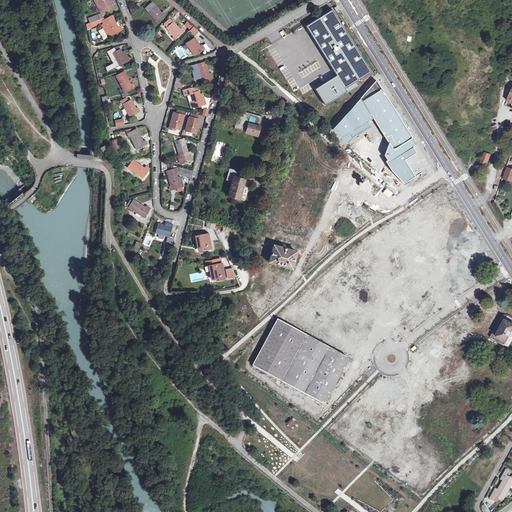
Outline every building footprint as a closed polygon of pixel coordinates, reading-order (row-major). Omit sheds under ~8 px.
[(93,0),(95,4),(99,2),(101,6),(97,7),(100,13),(101,13),(102,14),(113,8),(111,5),(113,4),(111,1),(109,2),(107,0),(93,0)] [(158,9),(153,3),(146,9),(157,22),(166,15),(163,12),(161,14),(158,10),(158,9)] [(331,6),(305,22),(337,71),(314,86),(324,102),(373,71),(331,6)] [(104,20),(102,21),(103,24),(102,25),(109,37),(122,30),(120,26),(118,28),(115,23),(116,23),(112,16),(104,20)] [(104,20),(103,19),(90,23),(86,25),(87,30),(102,21),(104,20)] [(173,22),(170,19),(164,24),(167,28),(176,38),(185,31),(181,27),(179,30),(175,25),(176,25),(173,22)] [(190,30),(193,25),(187,21),(184,26),(190,30)] [(196,42),(195,39),(187,44),(194,55),(204,49),(202,45),(199,47),(196,42)] [(122,53),(120,50),(115,53),(113,49),(106,54),(109,58),(113,64),(105,69),(108,74),(119,67),(129,61),(127,58),(124,59),(121,54),(122,53)] [(206,65),(205,62),(198,65),(198,64),(192,66),(196,79),(201,77),(203,85),(215,81),(212,74),(209,75),(207,69),(208,69),(206,64),(206,65)] [(125,93),(135,87),(133,84),(130,85),(127,80),(128,80),(124,73),(116,78),(125,93)] [(416,144),(409,132),(376,81),(332,130),(348,143),(352,138),(370,127),(367,122),(373,119),(388,143),(384,154),(387,159),(385,160),(391,171),(404,183),(414,176),(404,159),(416,152),(412,146),(416,144)] [(196,89),(195,89),(191,90),(190,88),(183,91),(185,96),(191,95),(194,104),(195,104),(196,107),(206,104),(205,100),(203,101),(201,95),(200,91),(198,92),(197,89),(196,89)] [(134,104),(132,100),(124,105),(130,117),(140,112),(139,109),(136,110),(133,104),(134,104)] [(178,113),(174,112),(170,127),(181,129),(186,111),(179,109),(178,113)] [(197,118),(198,115),(191,113),(190,118),(189,118),(186,130),(196,133),(198,126),(200,119),(197,118)] [(123,118),(114,120),(116,127),(124,125),(123,118)] [(249,123),(247,130),(246,132),(259,135),(261,126),(249,123)] [(137,150),(147,145),(145,142),(143,143),(140,138),(141,137),(137,130),(133,132),(132,131),(126,132),(128,136),(129,139),(131,138),(137,150)] [(184,138),(174,135),(181,157),(182,157),(185,164),(194,161),(191,152),(189,153),(188,153),(186,147),(187,147),(184,138)] [(490,155),(484,152),(480,164),(486,166),(490,155)] [(141,166),(133,160),(128,168),(144,179),(151,169),(147,167),(145,170),(141,167),(141,166)] [(178,174),(178,176),(191,178),(193,171),(178,166),(178,168),(180,173),(178,174)] [(180,173),(178,168),(168,172),(172,187),(170,187),(171,191),(184,187),(181,178),(179,178),(178,176),(178,174),(180,173)] [(246,179),(235,176),(228,196),(240,199),(246,179)] [(272,187),(269,186),(263,207),(266,208),(272,187)] [(146,218),(152,208),(149,206),(147,209),(142,205),(135,200),(130,208),(146,218)] [(171,237),(174,225),(170,224),(169,228),(164,227),(164,226),(160,225),(157,233),(171,237)] [(443,306),(391,229),(354,256),(404,334),(443,306)] [(212,249),(210,233),(197,235),(200,249),(206,248),(206,250),(212,249)] [(139,250),(142,243),(134,240),(130,247),(139,250)] [(274,246),(273,246),(269,260),(270,260),(270,262),(276,263),(275,266),(286,269),(287,266),(293,268),(298,251),(289,249),(290,246),(283,244),(283,247),(274,245),(274,246)] [(488,245),(482,248),(486,256),(492,253),(488,245)] [(220,279),(226,278),(226,279),(235,278),(231,270),(225,271),(222,258),(209,261),(210,266),(206,266),(207,272),(212,271),(213,279),(220,278),(220,279)] [(490,337),(504,345),(511,331),(511,318),(508,316),(505,319),(496,335),(492,333),(490,337)] [(326,403),(341,378),(351,359),(279,319),(254,364),(326,403)] [(170,355),(163,345),(158,348),(165,359),(170,355)] [(509,471),(505,469),(500,479),(502,480),(497,489),(494,488),(489,498),(493,500),(495,495),(503,499),(511,482),(511,477),(507,475),(509,471)]
